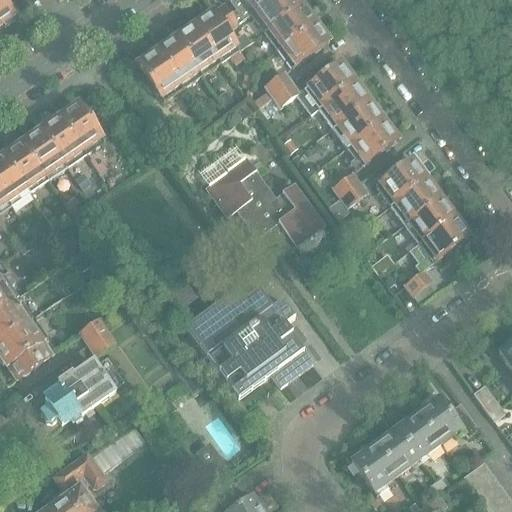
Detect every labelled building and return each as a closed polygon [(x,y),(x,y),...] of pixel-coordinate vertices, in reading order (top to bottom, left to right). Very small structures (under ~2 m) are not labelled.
[(0,0),(0,30),(3,28),(4,30),(15,23),(13,21),(15,20),(0,0)] [(222,10),(212,17),(225,36),(235,29),(235,28),(249,18),(264,7),(267,6),(270,4),(273,0),(235,0),(231,3),(229,5),(235,13),(228,18),(222,10)] [(264,7),(249,18),(262,35),(263,36),(277,26),(281,24),(284,22),(286,19),(299,9),(299,8),(294,2),(294,0),(273,0),(270,4),(267,6),(264,7)] [(277,26),(263,36),(276,54),(290,43),(294,42),(297,40),(299,36),(313,27),(308,20),(308,16),(304,11),(301,11),(299,9),(286,19),(284,22),(281,24),(277,26)] [(196,29),(193,30),(203,44),(206,46),(208,49),(209,53),(219,67),(229,60),(235,68),(243,62),(237,55),(231,45),(225,36),(212,17),(205,22),(202,21),(196,25),(196,29)] [(290,43),(276,54),(290,72),(326,46),(321,38),(322,35),(318,30),(314,29),(313,27),(299,36),(297,40),(294,42),(290,43)] [(177,41),(174,43),(184,57),(187,59),(189,62),(190,66),(200,80),(219,67),(209,53),(208,49),(206,46),(203,44),(193,30),(186,35),(183,33),(177,38),(177,41)] [(242,37),(231,45),(237,55),(249,46),(242,37)] [(158,54),(156,56),(165,69),(168,71),(170,75),(172,78),(182,93),(200,80),(190,66),(189,62),(187,59),(184,57),(174,43),(168,47),(165,46),(159,51),(158,54)] [(140,67),(137,68),(153,90),(152,94),(156,100),(160,101),(164,106),(182,93),(172,78),(170,75),(168,71),(165,69),(156,56),(149,60),(145,59),(140,63),(140,67)] [(297,97),(295,98),(309,117),(317,111),(356,83),(347,71),(345,72),(339,65),(303,92),(297,97)] [(245,77),(242,89),(248,90),(249,90),(251,79),(245,77)] [(262,98),(251,106),(256,112),(271,101),(290,87),(283,77),(264,91),(267,95),(262,98)] [(356,83),(317,111),(331,131),(370,102),(356,83)] [(290,87),(271,101),(279,111),(295,98),(297,97),(290,87)] [(225,114),(234,107),(225,95),(216,102),(225,114)] [(370,102),(331,131),(345,150),(384,122),(370,102)] [(66,116),(60,121),(68,132),(69,136),(71,139),(74,142),(85,157),(104,144),(101,140),(101,136),(97,130),(94,129),(79,108),(77,109),(73,108),(67,112),(66,116)] [(236,114),(242,122),(251,115),(245,108),(236,114)] [(213,113),(203,120),(206,126),(217,119),(213,113)] [(47,129),(41,134),(49,145),(50,149),(52,152),(56,155),(67,170),(85,157),(74,142),(71,139),(69,136),(68,132),(60,121),(59,121),(55,121),(48,125),(47,129)] [(384,122),(345,150),(354,162),(349,167),(355,175),(397,143),(392,136),(394,134),(384,122)] [(173,129),(165,134),(174,147),(182,142),(173,129)] [(29,142),(23,146),(31,157),(32,161),(34,164),(37,167),(48,183),(50,182),(67,170),(56,155),(52,152),(50,149),(49,145),(41,134),(37,133),(29,138),(29,142)] [(298,151),(291,142),(283,149),(290,158),(298,151)] [(12,155),(5,160),(13,171),(14,175),(16,178),(19,180),(30,196),(48,183),(37,167),(34,164),(32,161),(31,157),(23,146),(21,147),(19,147),(12,152),(12,155)] [(252,170),(247,163),(235,147),(198,174),(210,190),(206,194),(207,195),(226,219),(225,220),(226,222),(235,215),(256,243),(278,227),(295,250),(297,249),(296,248),(324,228),(325,229),(326,228),(296,186),(295,187),(295,188),(285,196),(284,195),(283,196),(283,197),(276,203),(255,174),(261,169),(258,165),(252,170)] [(0,192),(0,193),(12,209),(30,196),(19,180),(16,178),(14,175),(13,171),(5,160),(3,161),(0,159),(0,192)] [(102,164),(97,167),(93,160),(90,163),(99,177),(107,172),(102,164)] [(411,162),(374,189),(389,209),(428,180),(419,168),(416,169),(411,162)] [(306,179),(314,173),(309,165),(300,172),(306,179)] [(76,183),(82,192),(89,187),(83,178),(76,183)] [(338,202),(358,187),(351,178),(331,192),(338,202)] [(428,180),(389,209),(403,229),(442,200),(428,180)] [(365,197),(358,187),(338,202),(345,211),(365,197)] [(0,217),(12,209),(0,193),(0,192),(0,217)] [(74,199),(64,206),(72,217),(75,215),(76,214),(82,210),(74,199)] [(442,200),(403,229),(417,248),(456,219),(442,200)] [(53,217),(47,221),(53,230),(58,226),(53,217)] [(417,248),(407,256),(416,268),(413,270),(418,277),(422,274),(432,267),(469,240),(463,232),(465,231),(456,219),(417,248)] [(36,230),(29,235),(34,243),(42,238),(36,230)] [(16,254),(26,247),(22,240),(11,248),(16,254)] [(238,267),(247,261),(236,246),(228,252),(238,267)] [(22,258),(32,251),(29,247),(19,254),(22,258)] [(396,264),(392,259),(385,264),(389,270),(396,264)] [(0,312),(1,312),(3,312),(19,302),(9,287),(14,284),(8,275),(1,266),(0,267),(0,312)] [(55,284),(67,276),(64,271),(51,279),(55,284)] [(418,277),(402,288),(410,300),(430,285),(429,283),(422,274),(418,277)] [(176,317),(195,302),(184,287),(164,301),(176,317)] [(256,297),(246,305),(237,293),(236,293),(237,296),(225,304),(224,302),(223,303),(224,305),(213,314),(211,312),(210,312),(212,315),(200,323),(198,321),(197,322),(199,324),(187,333),(185,331),(184,331),(237,404),(270,380),(280,392),(317,365),(307,352),(303,355),(284,329),(293,323),(295,322),(282,305),(281,306),(272,312),(258,294),(255,295),(256,297)] [(0,343),(29,325),(33,322),(19,302),(3,312),(1,312),(0,312),(0,343)] [(108,338),(100,326),(99,324),(79,338),(88,351),(108,338)] [(29,325),(0,343),(0,364),(2,368),(5,368),(16,383),(52,359),(29,325)] [(94,360),(114,347),(108,338),(88,351),(94,360)] [(511,346),(498,357),(511,375),(511,346)] [(73,426),(116,398),(94,366),(74,380),(72,378),(58,388),(59,389),(50,395),(53,400),(45,405),(49,411),(43,415),(40,419),(46,427),(52,425),(56,422),(60,427),(70,421),(73,426)] [(501,412),(500,411),(484,390),(473,398),(490,420),(501,412)] [(438,401),(417,416),(440,448),(452,439),(454,442),(462,436),(467,443),(479,434),(465,414),(460,408),(459,407),(449,414),(439,400),(438,401)] [(494,425),(505,417),(501,412),(490,420),(494,425)] [(417,416),(396,432),(420,464),(428,459),(427,458),(440,448),(417,416)] [(101,480),(146,449),(132,430),(88,460),(85,457),(51,481),(61,495),(45,507),(48,511),(47,511),(92,511),(80,493),(88,488),(90,492),(94,493),(102,487),(103,483),(101,480)] [(396,432),(375,447),(398,479),(411,469),(412,470),(420,464),(396,432)] [(212,479),(226,469),(210,445),(196,455),(212,479)] [(375,447),(351,465),(377,500),(387,492),(385,489),(396,480),(398,479),(375,447)] [(469,492),(489,477),(482,467),(461,482),(469,492)] [(476,502),(497,487),(489,477),(469,492),(476,502)] [(441,492),(445,489),(440,482),(436,485),(441,492)] [(434,497),(441,492),(436,485),(429,490),(434,497)] [(483,511),(504,497),(497,487),(476,502),(483,511)] [(241,506),(231,492),(229,490),(204,508),(207,511),(260,511),(251,499),(241,506)] [(446,495),(440,499),(447,508),(453,504),(446,495)] [(483,511),(503,511),(511,507),(504,497),(483,511)] [(444,511),(446,511),(438,499),(420,511),(444,511)]
